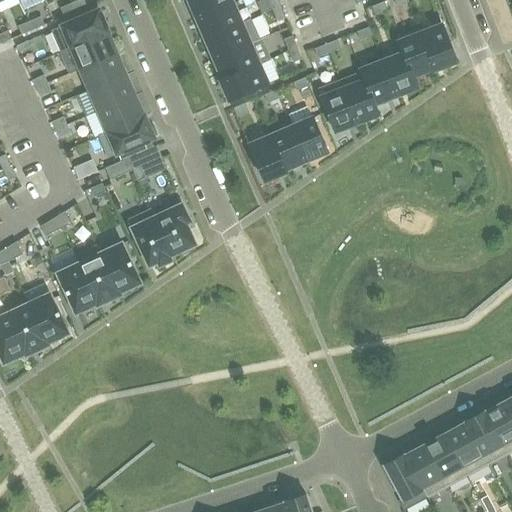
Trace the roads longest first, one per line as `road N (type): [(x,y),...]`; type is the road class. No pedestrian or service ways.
road 1 (residential): [(131,0),(341,458)]
road 2 (residential): [(511,373),(341,458)]
road 3 (residential): [(341,458),(176,511)]
road 4 (residential): [(459,0),(511,129)]
